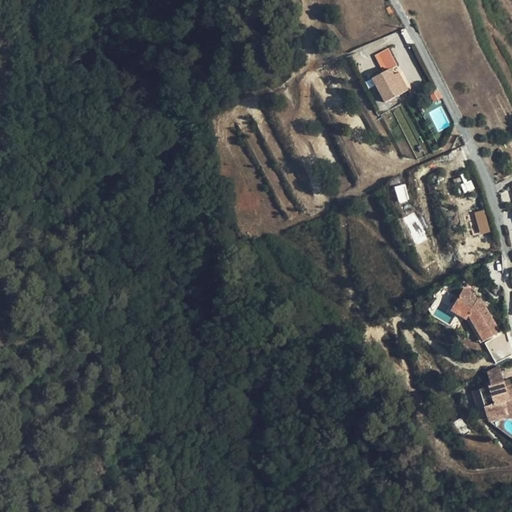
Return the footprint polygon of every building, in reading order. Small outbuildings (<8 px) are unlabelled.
[(390,69),(372,79),(385,102),(403,93),(393,76),(390,69)] [(399,73),(393,76),(403,93),(408,90),(399,73)] [(399,203),(409,200),(404,184),(394,187),(399,203)] [(474,212),(480,234),(490,231),(484,209),(474,212)] [(483,341),(499,332),(484,305),(481,307),(476,300),(477,298),(472,295),(470,292),(468,290),(463,289),(453,306),(468,315),(483,341)] [(451,310),(466,320),(468,315),(453,306),(451,310)] [(483,341),(468,315),(466,320),(480,343),(483,341)] [(495,362),(511,354),(511,352),(504,335),(486,344),(495,362)] [(511,406),(511,388),(505,391),(503,382),(498,367),(487,372),(490,386),(478,389),(490,425),(500,420),(497,415),(511,409),(510,407),(511,406)] [(511,386),(509,380),(503,382),(505,391),(511,388),(511,386)]
